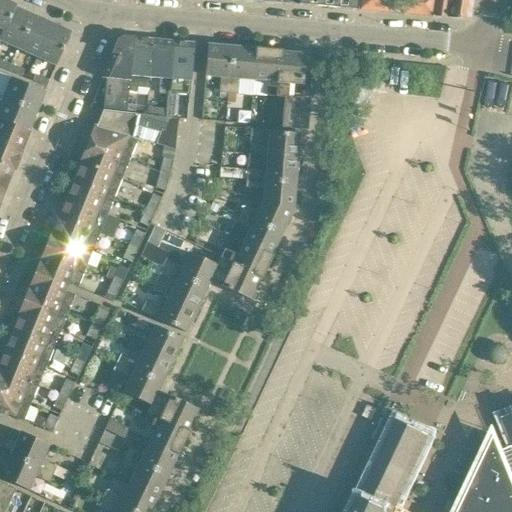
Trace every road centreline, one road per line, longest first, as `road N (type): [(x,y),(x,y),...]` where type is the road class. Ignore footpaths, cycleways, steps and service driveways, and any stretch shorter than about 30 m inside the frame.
road 1 (residential): [(167,511),(203,436),(243,415),(284,331),(273,284),(309,203),(324,31)]
road 2 (residential): [(0,261),(101,12)]
road 3 (residential): [(101,12),(324,31)]
road 4 (residential): [(324,31),(483,47),(493,0)]
